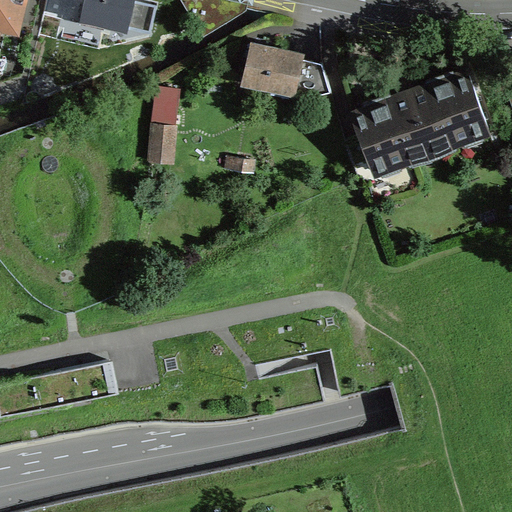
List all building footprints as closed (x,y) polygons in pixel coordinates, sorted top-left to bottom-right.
[(23,0),(22,0),(0,0),(0,23),(17,27),(17,25),(23,0)] [(23,0),(17,25),(31,28),(36,3),(23,0)] [(79,28),(81,22),(80,21),(85,0),(69,0),(64,24),(79,28)] [(131,0),(85,0),(80,21),(81,22),(103,27),(108,20),(126,24),(131,0)] [(184,0),(203,32),(245,7),(246,2),(238,0),(184,0)] [(243,79),(293,90),(297,76),(300,64),(302,53),(252,41),(243,79)] [(300,64),(297,76),(309,79),(313,94),(314,94),(330,89),(322,61),(305,66),(300,64)] [(468,70),(352,112),(373,168),(488,127),(468,70)] [(176,124),(153,122),(150,159),(173,160),(176,124)] [(249,169),(250,156),(236,155),(236,159),(226,158),(225,167),(249,169)] [(111,393),(105,360),(0,380),(0,402),(2,414),(111,393)]
